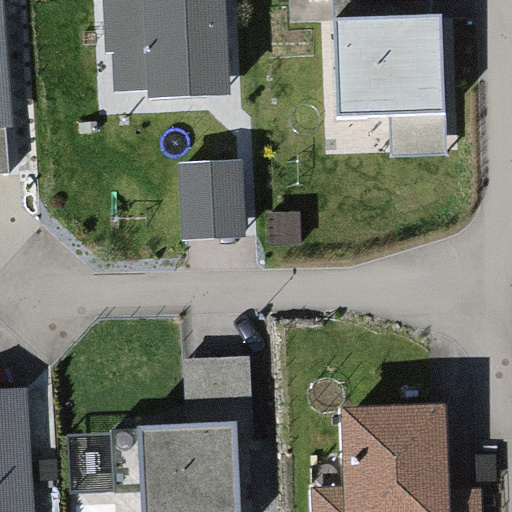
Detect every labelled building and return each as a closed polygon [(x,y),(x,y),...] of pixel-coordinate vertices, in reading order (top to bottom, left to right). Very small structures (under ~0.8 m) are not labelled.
[(0,0),(0,174),(13,173),(0,0)] [(109,0),(110,53),(200,51),(199,0),(109,0)] [(436,0),(291,0),(292,21),(331,20),(334,121),(390,119),(391,158),(441,157),(436,0)] [(215,122),(162,126),(168,209),(221,209),(215,122)] [(417,348),(318,350),(320,452),(290,453),(290,511),(469,511),(468,449),(419,450),(417,348)] [(0,511),(32,511),(25,386),(0,387),(0,511)] [(232,511),(229,423),(141,426),(143,511),(232,511)]
